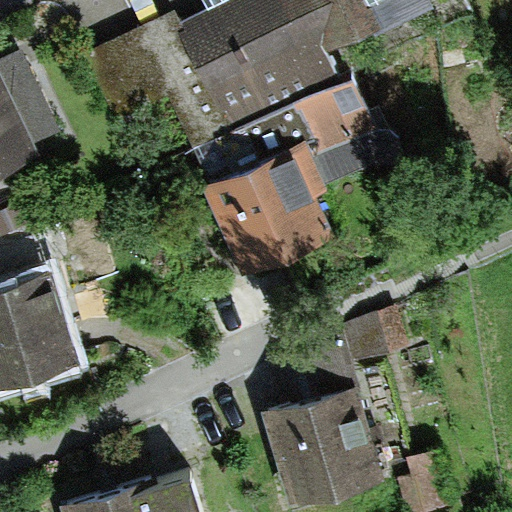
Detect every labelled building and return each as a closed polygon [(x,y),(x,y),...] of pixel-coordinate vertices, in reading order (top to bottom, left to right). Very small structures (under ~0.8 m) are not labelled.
[(197,0),(204,14),(183,25),(177,14),(86,60),(120,127),(168,103),(194,154),(215,144),(344,79),(332,55),(435,3),(433,0),(197,0)] [(0,165),(43,145),(0,55),(0,165)] [(344,79),(215,144),(230,176),(308,140),(327,180),(387,152),(353,75),(344,79)] [(205,188),(246,274),(331,236),(313,197),(331,189),(327,180),(308,140),(230,176),(205,188)] [(0,281),(0,384),(73,363),(46,269),(0,281)] [(256,409),(284,508),(376,481),(348,383),(256,409)] [(451,468),(420,478),(430,511),(439,511),(463,505),(451,468)] [(58,507),(59,511),(193,511),(182,471),(58,507)]
